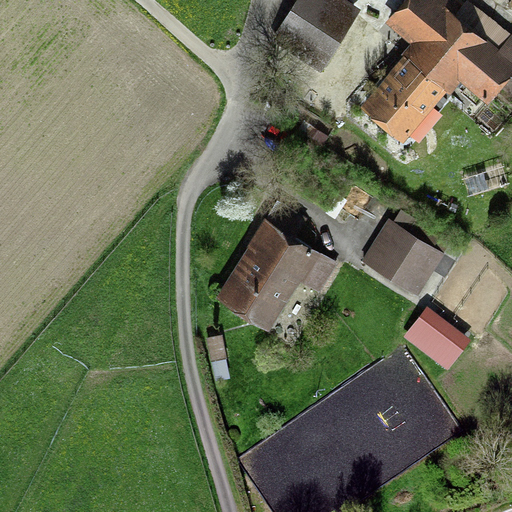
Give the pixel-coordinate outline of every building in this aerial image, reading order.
[(338,0),(303,0),(280,37),(317,62),(352,8),(338,0)] [(437,0),(404,0),(391,16),(422,43),(388,82),(368,103),(402,131),(441,86),(437,82),(450,66),(484,96),(499,79),(511,89),(511,40),(502,54),(437,0)] [(262,317),(290,271),(317,288),(335,261),(292,234),(303,216),(278,200),(265,219),(275,225),(230,297),(262,317)] [(393,251),(381,269),(416,292),(425,278),(417,273),(433,247),(406,230),(393,251)] [(446,365),(465,341),(426,311),(407,335),(446,365)]
